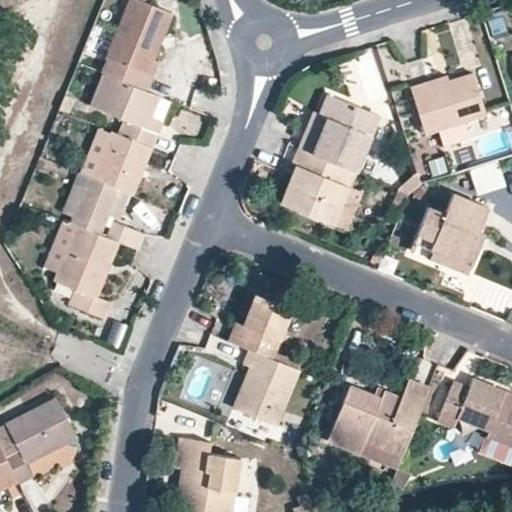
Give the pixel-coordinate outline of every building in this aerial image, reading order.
[(102,71),(147,88),(159,59),(154,58),(173,12),(142,0),(129,0),(105,57),(108,57),(102,71)] [(147,88),(102,71),(89,104),(121,116),(115,130),(152,146),(158,130),(146,125),(150,115),(159,93),(147,88)] [(428,88),(427,83),(412,88),(427,134),(440,130),(445,146),(470,137),(466,121),(487,115),(474,75),(428,88)] [(146,125),(158,130),(171,98),(159,93),(150,115),(146,125)] [(298,149),(354,172),(357,173),(379,116),(328,95),(319,116),(326,119),(320,135),(307,129),(298,149)] [(152,146),(115,130),(111,129),(93,176),(119,187),(130,191),(132,192),(152,146)] [(354,172),(298,149),(293,164),(297,166),(304,170),(290,207),(333,224),(341,204),(354,172)] [(282,203),(290,207),(304,170),(297,166),(282,203)] [(119,187),(93,176),(91,175),(72,221),(77,223),(100,232),(108,212),(119,187)] [(119,217),(130,191),(119,187),(108,212),(119,217)] [(397,190),(389,207),(401,213),(408,195),(397,190)] [(474,245),(479,233),(489,210),(454,195),(445,215),(429,208),(415,243),(454,258),(450,268),(469,275),(480,247),(474,245)] [(353,209),(341,204),(333,224),(344,229),(353,209)] [(114,219),(108,236),(119,240),(138,248),(145,232),(114,219)] [(100,232),(77,223),(54,279),(76,288),(70,303),(105,318),(112,302),(97,295),(119,240),(108,236),(100,232)] [(486,235),(479,233),(474,245),(480,247),(486,235)] [(229,341),(251,350),(273,359),(292,310),(256,295),(244,326),(237,322),(229,341)] [(273,359),(251,350),(246,363),(252,367),(235,408),(279,426),(301,370),(273,359)] [(457,382),(441,421),(460,429),(464,420),(495,432),(493,438),(511,445),(511,403),(508,402),(511,394),(511,392),(480,380),(477,389),(457,382)] [(330,440),(398,468),(399,465),(430,389),(410,381),(402,398),(385,393),(382,399),(350,387),(330,440)] [(0,428),(0,442),(6,455),(19,481),(20,483),(33,477),(27,464),(76,439),(57,399),(8,425),(0,428)] [(172,464),(179,464),(190,466),(187,494),(184,494),(182,511),(186,511),(232,511),(239,456),(210,452),(211,437),(177,433),(172,464)] [(511,464),(511,445),(493,438),(486,454),(511,464)] [(0,442),(0,490),(19,481),(6,455),(0,442)] [(177,493),(184,494),(187,494),(190,466),(179,464),(177,493)] [(398,468),(386,498),(399,496),(404,495),(414,471),(399,465),(398,468)] [(301,497),(303,507),(312,504),(309,495),(301,497)]
